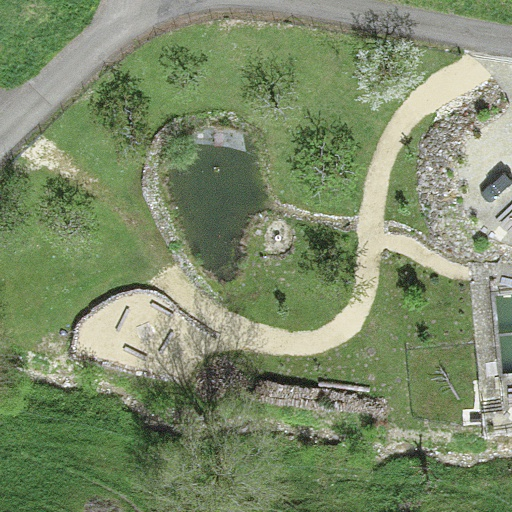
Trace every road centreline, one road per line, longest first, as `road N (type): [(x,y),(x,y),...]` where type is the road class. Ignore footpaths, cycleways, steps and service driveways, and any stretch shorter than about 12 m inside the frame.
road 1 (track): [(299,0),(511,36)]
road 2 (track): [(0,140),(105,34),(156,1)]
